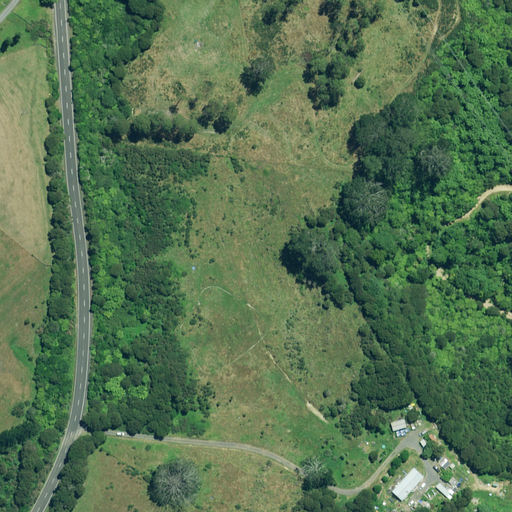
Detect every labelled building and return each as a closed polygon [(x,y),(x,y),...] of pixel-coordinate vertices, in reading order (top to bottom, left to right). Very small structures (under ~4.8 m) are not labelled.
[(404,419),(391,424),(393,431),(407,427),(404,419)] [(437,440),(433,434),(429,437),(433,443),(437,440)] [(424,439),(419,442),(424,448),(428,445),(424,439)] [(440,464),(438,463),(435,467),(438,470),(441,468),(444,471),(450,464),(445,459),(440,464)] [(414,492),(418,488),(415,486),(424,477),(414,467),(392,492),(402,501),(412,490),(414,492)] [(452,476),(450,479),(452,480),(449,486),(447,485),(445,487),(448,489),(453,492),(462,477),(457,473),(455,477),(452,476)]
